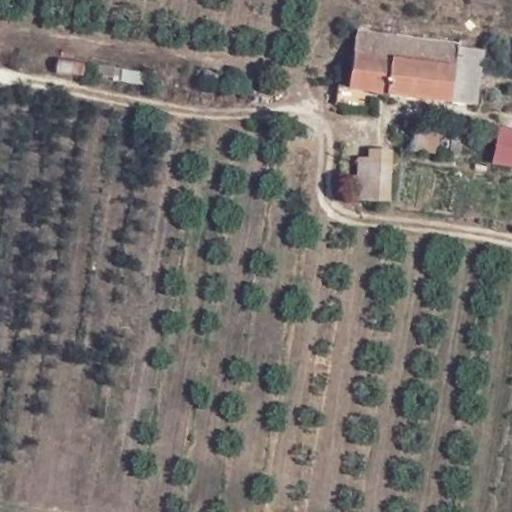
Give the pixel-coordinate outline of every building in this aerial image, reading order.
[(351,32),(345,87),(448,101),(455,54),(455,46),(351,32)] [(448,101),(473,105),(480,56),(455,54),(448,101)] [(56,60),(54,73),(80,76),(82,64),(56,60)] [(118,68),(116,82),(141,86),(143,73),(118,68)] [(397,121),(394,147),(433,155),(438,129),(397,121)] [(511,133),(495,131),(489,166),(511,170),(511,133)] [(365,158),(354,157),(352,198),(385,201),(388,152),(366,150),(365,158)]
